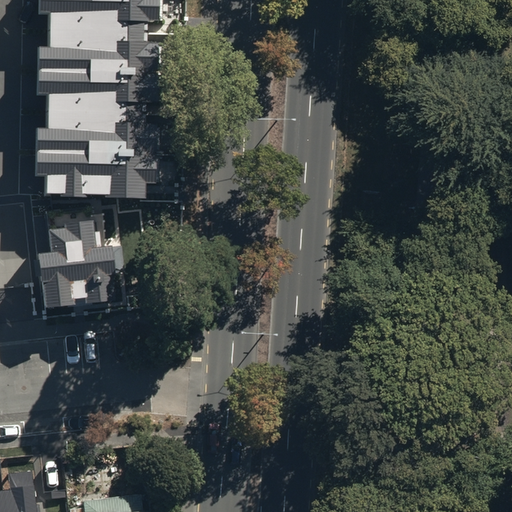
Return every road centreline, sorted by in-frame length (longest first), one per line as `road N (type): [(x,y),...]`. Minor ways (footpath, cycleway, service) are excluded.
road 1 (primary): [(317,0),(279,511)]
road 2 (primary): [(229,380),(248,0)]
road 3 (residential): [(0,394),(229,380)]
road 4 (primary): [(219,511),(229,380)]
